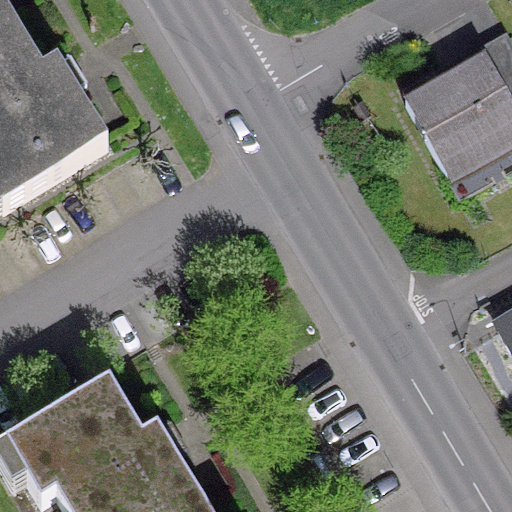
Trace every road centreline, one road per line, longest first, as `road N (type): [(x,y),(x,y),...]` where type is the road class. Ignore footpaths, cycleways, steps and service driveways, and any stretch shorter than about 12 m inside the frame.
road 1 (residential): [(246,105),(383,338)]
road 2 (residential): [(383,338),(483,511)]
road 3 (residential): [(246,105),(336,38),(405,0)]
road 4 (residential): [(511,267),(383,338)]
road 5 (residential): [(183,0),(246,105)]
